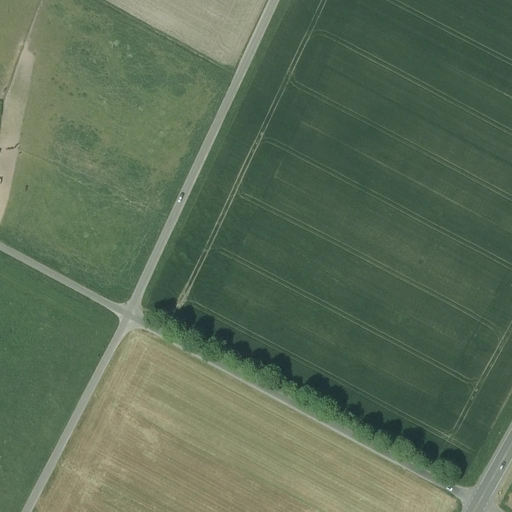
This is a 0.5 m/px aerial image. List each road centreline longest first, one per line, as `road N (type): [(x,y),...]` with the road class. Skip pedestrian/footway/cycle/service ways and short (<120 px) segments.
road 1 (unclassified): [(124,311),(480,502)]
road 2 (unclassified): [(274,0),(124,311)]
road 3 (unclassified): [(124,311),(24,511)]
road 4 (unclassified): [(124,311),(0,244)]
